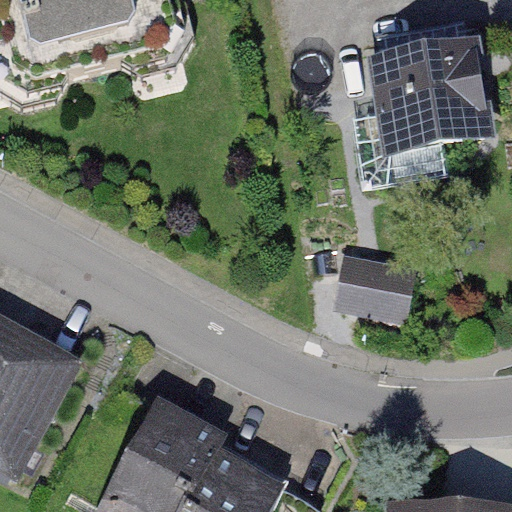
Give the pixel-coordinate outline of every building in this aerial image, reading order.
[(169,0),(0,0),(0,14),(20,101),(185,59),(169,0)] [(487,141),(473,57),(381,72),(394,156),(487,141)] [(352,272),(345,309),(402,320),(409,284),(352,272)] [(81,347),(0,301),(0,459),(13,467),(81,347)] [(171,511),(231,412),(162,371),(85,500),(106,511),(171,511)] [(264,511),(300,453),(231,412),(171,511),(264,511)] [(511,511),(511,496),(391,495),(390,511),(511,511)]
